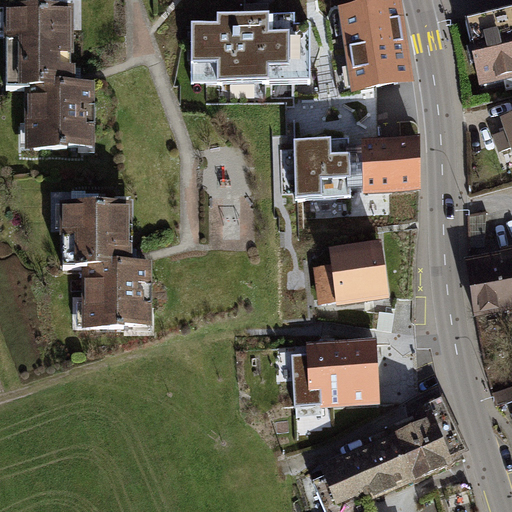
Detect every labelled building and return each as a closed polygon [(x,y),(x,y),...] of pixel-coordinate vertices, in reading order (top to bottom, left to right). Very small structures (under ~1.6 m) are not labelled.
[(394,3),(340,12),(353,92),(406,83),(394,3)] [(24,90),(25,147),(97,147),(97,83),(77,83),(77,12),(7,12),(8,91),(24,90)] [(220,24),(192,24),(193,83),(311,81),(310,25),(295,25),(295,14),(219,15),(220,24)] [(511,16),(463,27),(475,89),(511,81),(511,16)] [(511,116),(493,123),(507,164),(511,162),(511,116)] [(422,193),(420,139),(363,141),(363,147),(351,147),(350,139),(294,141),(296,198),(350,196),(349,189),(365,189),(365,195),(422,193)] [(84,273),(84,330),(157,330),(157,264),(137,264),(137,203),(55,204),(55,233),(67,233),(67,273),(84,273)] [(377,252),(318,254),(320,304),(378,303),(377,252)] [(511,254),(468,262),(478,319),(511,312),(511,254)] [(392,333),(394,316),(380,314),(378,331),(392,333)] [(373,342),(284,348),(287,391),(272,392),(272,405),(296,403),(297,414),(406,408),(402,353),(374,354),(373,342)] [(511,389),(495,396),(499,406),(511,401),(511,389)] [(465,454),(443,402),(425,409),(429,419),(320,465),(325,477),(315,482),(327,511),(374,511),(370,501),(454,465),(452,459),(465,454)]
